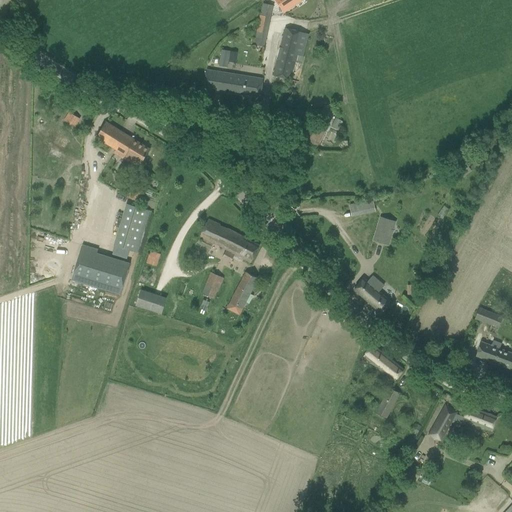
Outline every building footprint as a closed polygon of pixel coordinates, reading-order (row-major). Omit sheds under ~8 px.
[(275,0),(283,12),(301,0),(275,0)] [(255,38),(254,45),(265,47),(266,41),(273,6),(263,4),(255,38)] [(308,34),(285,28),(273,76),(291,80),(297,55),(303,57),(308,34)] [(221,49),(218,67),(227,68),(228,62),(230,51),(221,49)] [(206,70),(205,79),(203,89),(260,98),(263,79),(206,70)] [(64,121),(75,128),(80,119),(69,113),(64,121)] [(330,122),(320,116),(309,138),(319,143),(330,122)] [(106,122),(101,131),(97,137),(118,150),(116,152),(139,166),(149,149),(106,122)] [(465,162),(452,170),(457,178),(462,175),(463,177),(471,172),(465,162)] [(127,197),(139,202),(140,199),(139,198),(143,188),(132,184),(127,197)] [(361,203),(349,205),(351,217),(359,215),(358,210),(374,207),(373,200),(361,203)] [(149,211),(126,204),(114,245),(137,253),(149,211)] [(208,219),(204,228),(200,236),(226,250),(222,257),(231,261),(235,254),(251,262),(260,245),(220,226),(220,225),(208,219)] [(388,243),(394,223),(381,219),(374,239),(388,243)] [(82,245),(71,280),(120,295),(130,264),(97,254),(98,250),(82,245)] [(160,254),(150,251),(146,263),(156,267),(160,254)] [(210,272),(202,294),(214,299),(217,291),(218,291),(223,278),(210,272)] [(230,303),(242,309),(258,278),(245,272),(230,303)] [(363,278),(353,290),(380,313),(390,301),(379,291),(383,286),(372,276),(367,282),(363,278)] [(166,298),(142,290),(137,307),(161,314),(166,298)] [(503,316),(479,307),(474,320),(498,329),(503,316)] [(481,342),(479,347),(476,356),(511,369),(511,353),(499,349),(501,344),(493,341),(491,346),(481,342)] [(373,344),(366,352),(363,356),(394,381),(404,369),(373,344)] [(377,412),(386,417),(398,393),(389,388),(377,412)] [(445,405),(429,435),(436,439),(440,441),(447,428),(442,425),(446,417),(452,421),(461,424),(463,421),(491,432),(497,417),(468,406),(464,417),(455,414),(457,412),(445,405)] [(416,423),(411,431),(416,434),(421,426),(416,423)] [(500,453),(508,454),(510,447),(502,445),(500,453)] [(409,468),(405,476),(415,481),(419,473),(409,468)]
